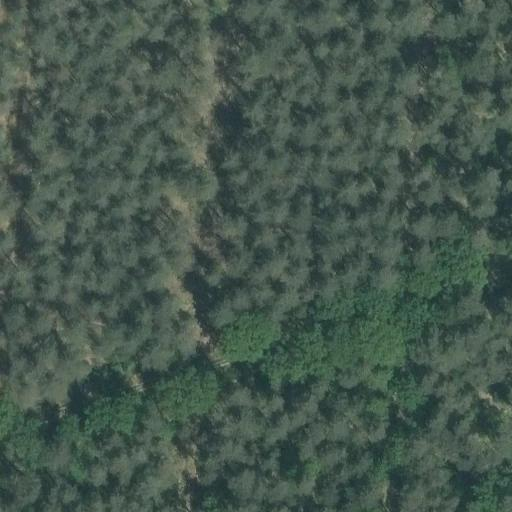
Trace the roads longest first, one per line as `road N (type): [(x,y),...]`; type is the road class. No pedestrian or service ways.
road 1 (track): [(0,412),(404,285)]
road 2 (track): [(423,0),(407,247)]
road 3 (track): [(404,285),(384,511)]
